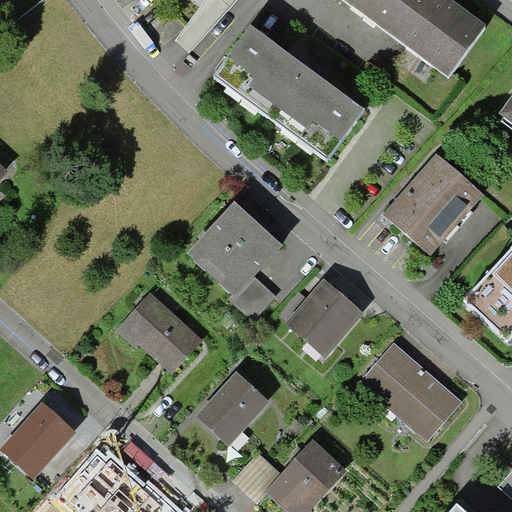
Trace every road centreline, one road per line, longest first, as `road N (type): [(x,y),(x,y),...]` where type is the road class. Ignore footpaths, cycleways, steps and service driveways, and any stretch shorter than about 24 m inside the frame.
road 1 (residential): [(88,0),(176,105),(294,221),(505,392)]
road 2 (residential): [(0,318),(208,511)]
